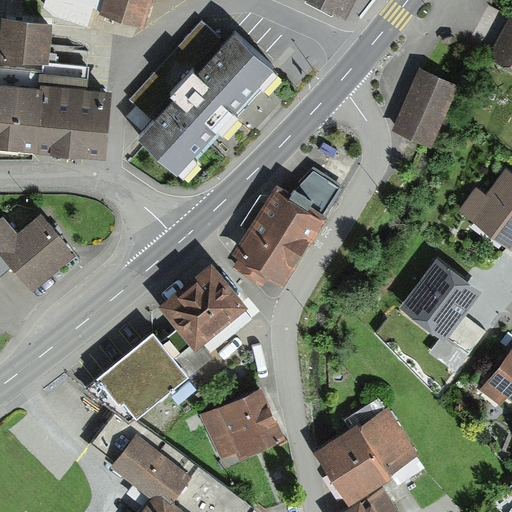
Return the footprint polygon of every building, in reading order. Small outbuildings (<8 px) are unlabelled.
[(67,0),(134,22),(141,0),(67,0)] [(316,0),(339,11),(344,0),(316,0)] [(0,139),(104,149),(110,83),(87,80),(89,60),(51,56),(55,13),(3,8),(0,35),(0,139)] [(486,56),(511,68),(511,21),(505,18),(486,56)] [(176,170),(267,68),(229,34),(222,42),(200,22),(132,98),(151,115),(135,133),(176,170)] [(405,92),(392,124),(431,140),(457,78),(418,61),(405,92)] [(298,178),(293,186),(277,176),(233,247),(240,251),(233,263),(263,282),(271,269),(283,277),(342,184),(314,166),(298,178)] [(511,171),(505,167),(485,195),(475,187),(458,209),(511,249),(511,171)] [(5,210),(0,214),(0,267),(12,258),(31,281),(74,246),(41,207),(19,226),(5,210)] [(483,284),(437,252),(400,305),(441,333),(445,336),(463,312),(483,284)] [(212,255),(159,299),(177,321),(167,330),(179,345),(190,336),(195,341),(248,298),(212,255)] [(445,336),(441,333),(429,349),(448,363),(462,345),(469,350),(485,329),(463,312),(445,336)] [(130,416),(189,369),(154,325),(97,371),(100,374),(89,383),(130,416)] [(511,344),(481,385),(502,401),(507,393),(511,396),(511,344)] [(236,460),(289,434),(262,379),(197,410),(220,457),(232,451),(236,460)] [(349,424),(315,446),(350,501),(379,482),(394,472),(392,468),(419,451),(388,402),(385,404),(378,393),(342,415),(349,424)] [(115,410),(92,438),(114,455),(112,459),(153,490),(164,486),(173,494),(197,461),(134,415),(129,420),(115,410)] [(247,511),(256,502),(197,461),(173,494),(164,486),(153,490),(135,511),(247,511)] [(350,501),(331,511),(398,511),(379,482),(350,501)]
